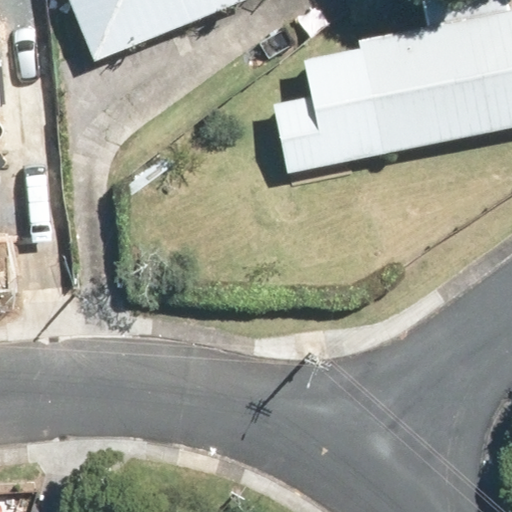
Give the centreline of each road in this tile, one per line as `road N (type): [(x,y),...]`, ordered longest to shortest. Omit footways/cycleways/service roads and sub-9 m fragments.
road 1 (residential): [(343,445),(228,412),(0,389)]
road 2 (residential): [(343,445),(511,324)]
